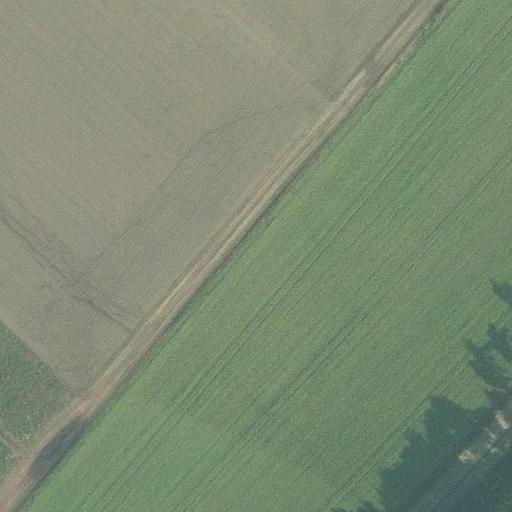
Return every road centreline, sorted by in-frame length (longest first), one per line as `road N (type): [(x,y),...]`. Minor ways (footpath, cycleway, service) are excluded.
road 1 (track): [(433,0),(0,505)]
road 2 (track): [(511,417),(423,511)]
